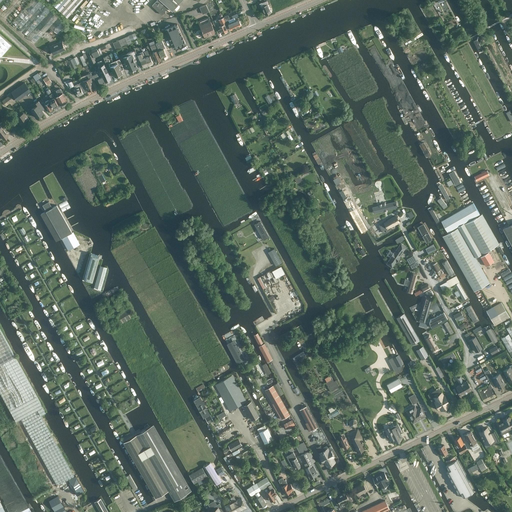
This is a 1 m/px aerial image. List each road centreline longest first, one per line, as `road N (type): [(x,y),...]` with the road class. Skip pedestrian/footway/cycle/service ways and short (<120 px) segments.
road 1 (tertiary): [(0,154),(76,107),(257,27)]
road 2 (unclassified): [(273,511),(399,450)]
road 3 (unclassified): [(399,450),(511,396)]
